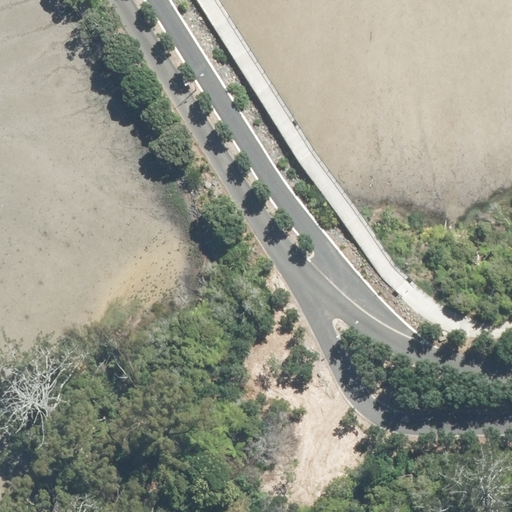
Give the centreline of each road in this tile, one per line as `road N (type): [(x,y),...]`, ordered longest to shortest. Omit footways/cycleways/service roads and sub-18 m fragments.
road 1 (residential): [(302,300),(113,0)]
road 2 (residential): [(157,0),(340,275)]
road 3 (residential): [(511,426),(396,426),(376,417),(302,300)]
road 4 (residential): [(340,275),(398,337),(453,364),(511,379)]
